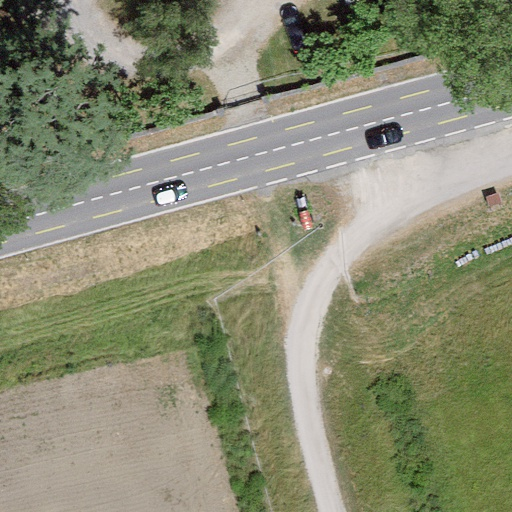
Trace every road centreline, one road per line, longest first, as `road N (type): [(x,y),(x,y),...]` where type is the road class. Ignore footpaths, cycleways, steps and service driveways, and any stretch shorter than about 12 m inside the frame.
road 1 (primary): [(0,229),(511,91)]
road 2 (track): [(337,511),(302,382),(304,331),(318,281),(387,210),(451,173),(511,95)]
